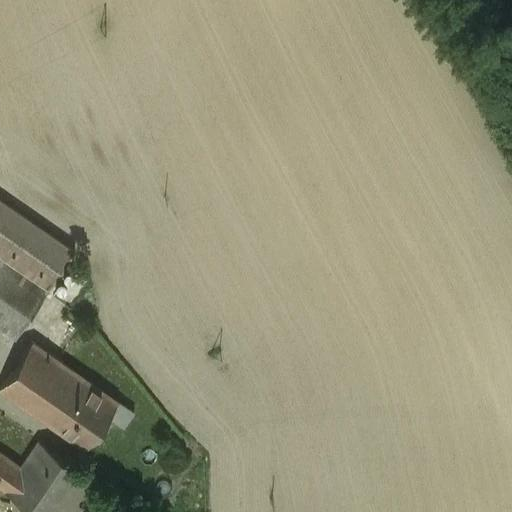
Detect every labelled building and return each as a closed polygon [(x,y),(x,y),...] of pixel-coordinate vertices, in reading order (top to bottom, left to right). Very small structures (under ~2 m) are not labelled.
[(73,251),(0,200),(0,258),(46,290),(73,251)] [(46,290),(0,258),(0,327),(14,337),(46,290)] [(115,400),(30,340),(0,383),(0,389),(82,447),(115,400)] [(49,511),(79,469),(36,439),(18,465),(2,488),(3,489),(37,511),(49,511)] [(0,487),(3,489),(2,488),(18,465),(0,451),(0,487)] [(79,469),(49,511),(75,511),(97,481),(79,469)]
